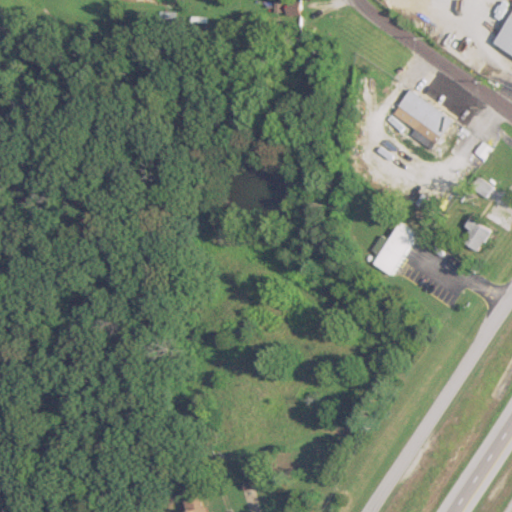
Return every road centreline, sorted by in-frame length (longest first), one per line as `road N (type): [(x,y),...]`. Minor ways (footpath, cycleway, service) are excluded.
road 1 (residential): [(361,511),(511,286)]
road 2 (residential): [(511,113),(355,0)]
